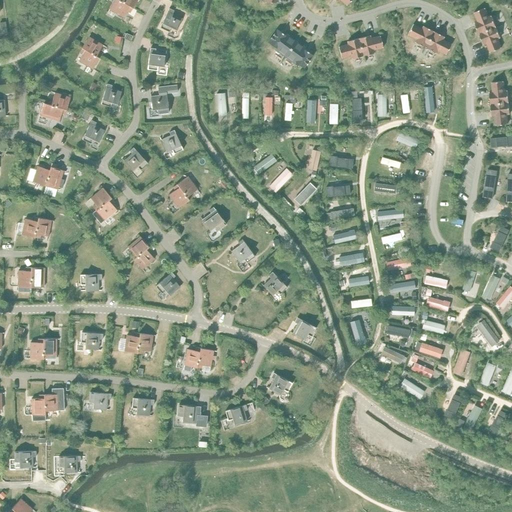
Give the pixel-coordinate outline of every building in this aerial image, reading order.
[(133,8),(119,0),(114,0),(109,9),(123,17),(127,11),(130,13),(133,8)] [(119,0),(133,8),(137,0),(119,0)] [(169,8),(160,28),(169,32),(171,28),(177,30),(182,18),(173,14),(174,11),(169,8)] [(490,52),(501,48),(497,39),(500,37),(491,16),(489,17),(485,8),(474,12),(478,21),(475,22),(484,44),(487,43),(490,52)] [(437,50),(446,54),(451,44),(442,39),(444,37),(423,26),(421,29),(413,24),(407,35),(416,39),(415,42),(436,53),(437,50)] [(303,68),(313,55),(305,49),(306,48),(286,34),(285,35),(277,29),(268,42),(276,48),(275,49),(295,63),(295,62),(303,68)] [(374,50),(383,47),(380,36),(371,38),(370,35),(347,41),(348,44),(338,47),(341,58),(351,56),(351,59),(374,53),(374,50)] [(89,37),(82,48),(99,58),(102,53),(99,52),(103,45),(89,37)] [(99,58),(82,48),(79,52),(83,54),(79,61),(93,69),(99,58)] [(150,48),(147,69),(157,71),(158,66),(164,67),(166,54),(155,52),(156,49),(150,48)] [(496,125),(507,124),(506,114),(510,114),(507,90),(504,91),(503,81),(491,82),(492,92),(489,92),(492,116),(495,115),(496,125)] [(107,84),(101,104),(110,107),(112,103),(118,104),(121,92),(111,89),(112,85),(107,84)] [(159,96),(151,97),(152,110),(158,109),(159,114),(169,112),(166,92),(177,91),(177,84),(158,87),(159,96)] [(49,99),(48,104),(66,110),(70,98),(55,93),(53,100),(49,99)] [(66,110),(48,104),(44,103),(40,115),(59,121),(61,114),(65,115),(66,110)] [(92,120),(82,139),(91,144),(93,140),(99,142),(105,131),(95,126),(96,123),(92,120)] [(171,136),(161,140),(166,152),(172,150),(174,154),(183,150),(174,130),(169,132),(171,136)] [(132,154),(124,161),(133,171),(137,167),(140,170),(148,163),(133,147),(129,151),(132,154)] [(51,167),(45,185),(58,189),(59,186),(62,187),(65,180),(61,179),(64,171),(56,168),(57,165),(52,163),(51,167)] [(45,185),(51,167),(46,165),(45,168),(38,166),(33,182),(45,185)] [(163,168),(156,172),(160,177),(167,173),(163,168)] [(177,184),(189,200),(193,197),(191,194),(197,189),(188,176),(177,184)] [(189,200),(177,184),(173,187),(175,190),(169,195),(179,208),(189,200)] [(96,210),(111,198),(103,188),(91,198),(95,204),(93,206),(96,210)] [(96,210),(92,213),(101,224),(104,220),(117,210),(112,204),(115,202),(111,198),(96,210)] [(211,213),(202,220),(210,230),(215,227),(218,230),(226,224),(213,207),(209,210),(211,213)] [(22,235),(35,237),(39,218),(33,217),(33,220),(25,219),(22,235)] [(39,218),(35,237),(40,238),(40,235),(48,236),(51,220),(39,218)] [(134,259),(149,246),(140,237),(128,247),(133,253),(130,255),(134,259)] [(240,245),(231,252),(239,262),(244,259),(247,262),(255,256),(242,239),(238,242),(240,245)] [(152,251),(149,246),(134,259),(142,269),(154,259),(149,253),(152,251)] [(55,262),(51,266),(56,270),(60,265),(55,262)] [(18,287),(18,291),(31,292),(31,287),(31,267),(26,267),(26,271),(18,271),(18,287)] [(31,267),(31,287),(44,287),(44,268),(31,267)] [(172,272),(155,286),(162,294),(166,291),(169,295),(180,287),(173,279),(175,276),(172,272)] [(271,278),(263,286),(272,295),(277,291),(280,294),(287,287),(272,272),(268,276),(271,278)] [(102,274),(80,275),(80,285),(85,285),(85,291),(98,291),(98,280),(102,280),(102,274)] [(309,295),(306,298),(311,303),(314,300),(309,295)] [(298,324),(293,333),(304,340),(307,334),(311,337),(316,328),(297,317),(295,322),(298,324)] [(82,332),(81,342),(85,343),(85,349),(98,350),(99,339),(103,339),(103,334),(82,332)] [(124,351),(137,353),(140,333),(135,333),(134,336),(127,335),(124,351)] [(140,333),(137,353),(143,354),(143,350),(151,351),(153,335),(140,333)] [(43,359),(43,339),(38,339),(38,342),(31,342),(30,359),(43,359)] [(56,339),(43,339),(43,359),(56,359),(56,355),(56,339)] [(197,367),(201,348),(196,347),(195,350),(187,349),(184,365),(197,367)] [(213,350),(201,348),(197,367),(202,368),(203,365),(210,366),(213,350)] [(274,379),(269,389),(281,395),(283,390),(287,392),(292,383),(273,373),(271,377),(274,379)] [(52,394),(44,395),(45,411),(64,410),(64,388),(52,388),(52,394)] [(90,392),(89,402),(94,402),(93,408),(106,410),(107,399),(111,399),(111,394),(90,392)] [(33,421),(45,420),(45,411),(44,395),(39,395),(39,398),(32,399),(33,421)] [(133,398),(132,408),(137,408),(136,414),(149,415),(150,405),(154,405),(154,400),(133,398)] [(261,403),(258,406),(263,412),(266,409),(261,403)] [(179,405),(178,415),(183,416),(182,422),(195,423),(196,423),(196,425),(206,426),(207,416),(199,416),(200,407),(179,405)] [(246,405),(225,411),(228,421),(233,419),(234,425),(247,421),(244,411),(247,410),(246,405)] [(36,451),(15,452),(15,462),(19,462),(19,468),(33,467),(32,457),(36,457),(36,451)] [(80,456),(59,456),(59,467),(64,466),(64,472),(77,472),(77,461),(80,461),(80,456)] [(11,509),(15,511),(30,511),(33,509),(21,498),(11,509)]
